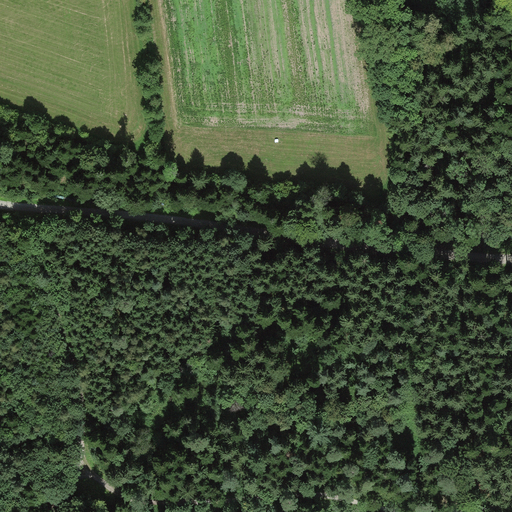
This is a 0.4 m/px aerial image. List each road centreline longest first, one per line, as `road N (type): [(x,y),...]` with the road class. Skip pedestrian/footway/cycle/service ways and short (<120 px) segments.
road 1 (track): [(364,244),(0,203)]
road 2 (track): [(60,511),(80,447),(84,398),(66,332),(31,262),(0,224)]
road 3 (track): [(364,244),(511,261)]
